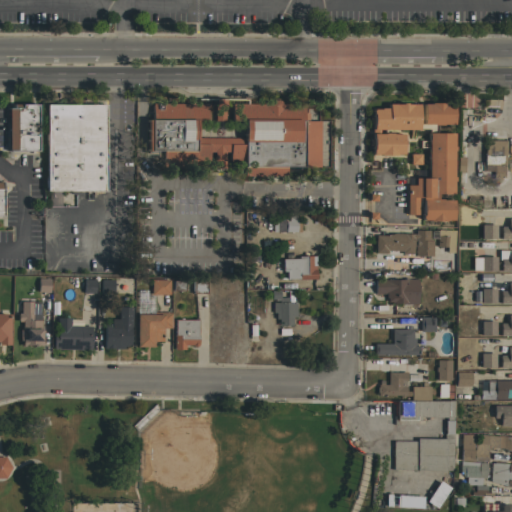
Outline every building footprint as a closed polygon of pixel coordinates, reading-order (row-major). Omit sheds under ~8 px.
[(206,103),(206,120),(194,120),(194,137),(242,137),(242,120),(230,120),(231,103),(266,103),(268,100),(271,98),(274,98),(276,99),(278,100),(279,103),(303,103),(303,113),(307,113),(307,120),(318,120),(318,167),(285,166),(285,176),(243,175),(243,160),(229,160),(229,151),(223,151),(223,168),(213,168),(213,152),(208,152),(207,160),(194,160),(194,167),(161,167),(161,151),(145,151),(145,119),(151,119),(151,103),(206,103)] [(213,98),(223,98),(223,120),(213,120),(213,98)] [(386,129),(386,132),(390,132),(390,133),(401,133),(401,153),(394,153),(394,155),(370,155),(370,145),(368,145),(368,138),(371,138),(371,134),(370,134),(370,128),(371,128),(371,124),(368,124),(368,117),(371,117),(371,115),(370,115),(370,107),(386,107),(386,103),(399,103),(399,102),(404,102),(404,103),(417,103),(416,129),(386,129)] [(406,185),(413,185),(413,177),(426,178),(427,132),(428,132),(428,124),(421,124),(422,103),(428,103),(428,102),(445,102),(445,104),(452,104),(452,124),(441,124),(435,124),(435,132),(452,133),(452,146),(453,146),(453,150),(452,150),(452,176),(453,176),(453,181),(452,181),(452,194),(435,194),(435,199),(440,199),(451,200),(451,220),(444,220),(444,221),(428,221),(428,220),(421,220),(421,218),(420,218),(420,213),(421,213),(421,199),(420,199),(420,197),(416,197),(416,214),(406,214),(406,185)] [(36,150),(34,150),(34,152),(29,152),(29,150),(7,151),(7,107),(11,107),(11,104),(36,104),(36,150)] [(104,191),(44,190),(45,104),(104,104),(104,191)] [(504,164),(503,164),(503,177),(499,177),(499,174),(492,174),(492,171),(483,170),(480,170),(481,161),(483,161),(484,139),(505,140),(504,164)] [(276,231),(276,221),(277,221),(277,218),(283,218),(283,220),(287,220),(287,215),(296,215),(296,222),(299,222),(299,231),(276,231)] [(511,239),(499,239),(499,226),(506,226),(507,218),(511,218),(511,239)] [(494,238),(480,238),(480,224),(495,224),(494,238)] [(452,253),(445,252),(445,247),(435,246),(437,229),(454,230),(452,253)] [(386,235),(386,234),(390,234),(390,233),(413,233),(414,230),(428,230),(428,240),(431,240),(431,255),(413,255),(414,238),(411,238),(411,254),(400,253),(400,250),(385,250),(385,253),(373,253),(374,235),(386,235)] [(511,271),(499,271),(499,258),(507,258),(507,250),(511,250),(511,271)] [(280,258),(297,258),(297,256),(310,256),(310,266),(314,266),(314,279),(297,279),(297,278),(285,278),(284,271),(281,271),(280,258)] [(494,270),(479,270),(480,256),(495,256),(494,270)] [(49,278),(48,292),(37,291),(37,278),(49,278)] [(416,304),(403,304),(403,303),(390,303),(390,301),(386,301),(386,297),(384,297),(384,293),(373,293),(373,289),(373,283),(373,278),(387,278),(387,279),(401,279),(401,278),(416,278),(416,304)] [(83,279),(94,279),(94,293),(82,293),(83,279)] [(100,279),(112,279),(112,293),(99,293),(100,279)] [(150,294),(150,279),(168,279),(168,294),(150,294)] [(192,280),(206,281),(205,293),(191,293),(192,280)] [(511,303),(499,303),(499,290),(506,290),(506,282),(511,282),(511,303)] [(494,302),(479,302),(479,288),(494,288),(494,302)] [(295,316),(291,316),(291,325),(277,325),(277,319),(274,319),(274,312),(271,312),(271,302),(274,302),(274,299),(270,299),(270,290),(278,290),(278,297),(289,297),(290,302),(295,302),(295,316)] [(39,301),(39,320),(40,320),(40,330),(42,330),(42,345),(23,345),(23,346),(21,346),(21,340),(19,340),(19,329),(21,329),(21,321),(17,321),(17,313),(20,313),(20,301),(39,301)] [(103,324),(110,324),(110,319),(117,319),(118,306),(131,307),(130,327),(129,327),(129,346),(122,346),(122,348),(116,348),(116,349),(102,348),(103,324)] [(135,314),(153,314),(153,312),(170,312),(170,328),(162,328),(162,341),(152,341),(152,346),(135,346),(135,314)] [(7,344),(0,344),(0,313),(8,313),(7,344)] [(511,335),(499,335),(499,323),(506,323),(506,315),(511,315),(511,335)] [(90,349),(52,349),(52,329),(54,329),(55,317),(69,318),(69,325),(90,325),(90,349)] [(433,331),(419,331),(419,317),(433,317),(433,331)] [(196,319),(196,345),(195,346),(192,346),(190,344),(183,344),(183,349),(172,349),(172,335),(173,335),(173,319),(196,319)] [(494,335),(479,335),(479,320),(494,320),(494,335)] [(373,354),(373,344),(390,344),(390,329),(411,329),(411,338),(413,338),(413,345),(417,345),(417,354),(373,354)] [(511,367),(498,367),(498,355),(506,355),(506,347),(511,347),(511,367)] [(494,367),(479,367),(479,353),(494,353),(494,367)] [(449,380),(435,380),(435,371),(434,371),(434,367),(435,367),(435,360),(449,360),(449,380)] [(376,395),(376,393),(375,393),(375,386),(376,386),(377,384),(378,384),(378,380),(383,380),(383,384),(386,384),(387,372),(400,372),(400,371),(405,371),(405,380),(404,380),(404,386),(405,386),(405,390),(410,391),(410,386),(420,386),(421,381),(426,382),(425,386),(429,386),(428,389),(432,389),(432,394),(429,394),(429,400),(410,399),(410,395),(402,395),(402,397),(399,397),(399,395),(376,395)] [(454,386),(454,372),(470,372),(470,374),(471,374),(471,384),(469,384),(469,386),(454,386)] [(511,398),(478,398),(478,390),(486,390),(486,380),(511,380),(511,398)] [(437,383),(446,383),(446,384),(451,385),(451,390),(446,390),(446,391),(451,391),(451,397),(436,397),(437,383)] [(452,400),(452,419),(445,420),(445,417),(420,417),(420,420),(413,420),(413,423),(406,423),(406,420),(396,420),(396,400),(429,400),(452,400)] [(511,405),(511,426),(498,426),(498,417),(492,417),(492,405),(511,405)] [(451,470),(391,469),(391,441),(415,441),(415,438),(446,438),(446,433),(443,433),(444,420),(452,420),(451,470)] [(460,460),(460,449),(459,449),(460,434),(472,434),(472,449),(473,450),(473,443),(477,443),(477,441),(479,442),(480,434),(496,436),(506,436),(511,435),(511,450),(506,450),(501,448),(487,448),(486,461),(460,460)] [(0,478),(0,456),(3,456),(10,467),(4,478),(0,478)] [(486,463),(485,477),(481,477),(480,484),(465,483),(465,476),(463,476),(463,473),(458,473),(459,461),(486,463)] [(490,462),(511,463),(511,486),(505,486),(489,481),(490,462)] [(435,507),(424,500),(438,480),(448,487),(435,507)] [(485,485),(485,492),(492,492),(492,495),(482,495),(482,492),(481,492),(481,495),(470,494),(470,491),(474,491),(474,485),(485,485)] [(395,494),(421,495),(421,507),(421,508),(394,507),(395,494)] [(499,511),(499,506),(502,503),(506,503),(508,506),(511,506),(511,511),(480,511),(481,495),(496,495),(496,511),(499,511)]
